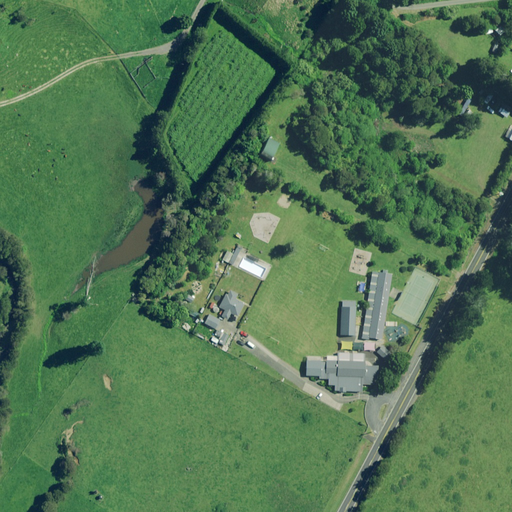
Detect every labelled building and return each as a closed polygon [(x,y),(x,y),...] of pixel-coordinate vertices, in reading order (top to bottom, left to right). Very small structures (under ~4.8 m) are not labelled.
[(511,48),(510,47),(503,57),(511,62),(511,48)] [(511,109),(503,104),(501,108),(509,113),(511,109)] [(279,144),(268,138),(259,155),(270,160),(279,144)] [(237,249),(228,264),(233,266),(241,251),(237,249)] [(220,264),(218,268),(223,271),(226,267),(233,255),(226,251),(221,260),(222,261),(220,264)] [(245,258),(241,267),(262,278),(267,269),(245,258)] [(368,272),(363,336),(385,337),(390,273),(368,272)] [(244,299),(230,291),(221,306),(235,314),(244,299)] [(352,298),(337,298),(337,334),(353,334),(352,298)] [(202,309),(197,319),(214,327),(218,318),(202,309)] [(230,337),(223,333),(218,344),(224,347),(230,337)] [(379,349),(387,360),(394,355),(385,344),(379,349)] [(357,360),(302,360),(302,371),(320,371),(321,381),(332,380),(332,393),(361,392),(361,385),(375,385),(374,367),(357,367),(357,360)]
